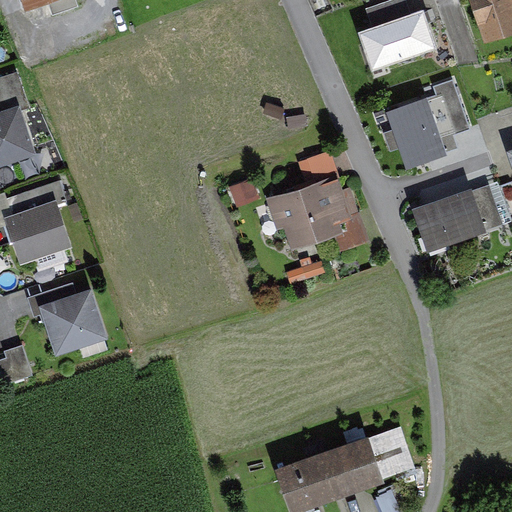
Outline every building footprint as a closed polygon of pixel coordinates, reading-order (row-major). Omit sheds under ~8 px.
[(511,0),(480,0),(494,38),(511,31),(511,0)] [(437,48),(423,8),(364,29),(378,69),(437,48)] [(444,94),(393,112),(412,166),(463,147),(444,94)] [(19,100),(0,107),(0,166),(38,153),(19,100)] [(360,220),(343,173),(281,195),(298,242),(360,220)] [(490,174),(420,199),(438,249),(508,225),(490,174)] [(75,245),(57,196),(10,213),(27,262),(75,245)] [(112,331),(95,284),(46,302),(62,349),(112,331)] [(304,511),(392,481),(375,436),(283,469),(297,511),(304,511)]
